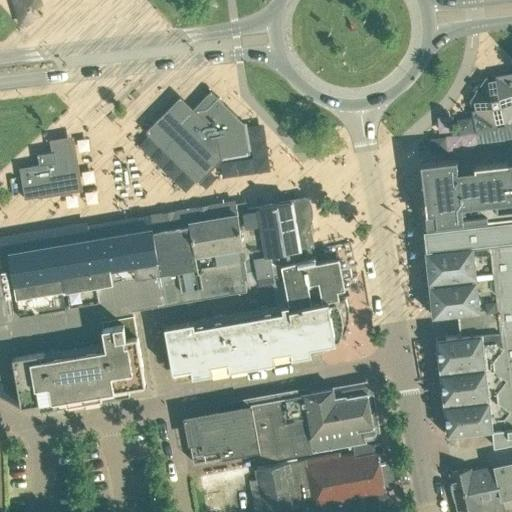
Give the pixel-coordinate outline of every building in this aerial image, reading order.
[(38,0),(15,0),(21,20),(43,14),(38,0)] [(511,123),(511,71),(487,76),(485,76),(469,100),(469,101),(470,101),(475,130),(511,123)] [(186,168),(189,165),(200,176),(219,156),(248,151),(243,121),(211,89),(191,110),(180,99),(158,122),(174,137),(164,147),(186,168)] [(109,134),(115,172),(166,163),(159,125),(109,134)] [(25,197),(75,189),(67,140),(53,142),(54,150),(38,153),(40,163),(20,166),(25,197)] [(421,162),(428,224),(429,224),(429,225),(479,219),(479,216),(493,215),(511,213),(511,159),(458,166),(457,158),(421,162)] [(103,319),(102,311),(132,306),(133,310),(203,298),(199,278),(256,268),(259,283),(284,278),(289,303),(165,325),(173,370),(336,341),(340,336),(344,330),(347,324),(348,315),(348,307),(345,299),(340,301),(337,289),(345,288),(342,271),(339,257),(316,262),(315,255),(302,259),(300,249),(314,246),(306,198),(247,208),(246,202),(151,218),(153,228),(91,239),(88,225),(0,240),(0,390),(23,403),(38,400),(39,407),(130,392),(129,385),(145,382),(134,314),(103,319)] [(429,225),(425,226),(426,237),(427,249),(425,249),(433,315),(458,312),(460,333),(435,336),(436,337),(440,373),(439,377),(439,378),(439,383),(439,386),(440,389),(440,392),(441,394),(443,397),(442,397),(447,434),(449,434),(449,433),(492,428),(494,444),(511,440),(511,213),(493,215),(479,216),(479,219),(429,225)] [(261,461),(353,445),(366,442),(364,428),(373,426),(367,392),(346,396),(346,394),(334,396),(333,387),(250,403),(251,407),(186,418),(193,462),(259,450),(261,461)] [(256,468),(263,511),(266,511),(307,504),(308,511),(379,511),(378,503),(378,502),(389,493),(385,489),(378,452),(374,453),(372,443),(367,443),(366,442),(353,445),(354,453),(340,455),(340,452),(256,468)] [(450,471),(458,511),(506,511),(511,511),(511,460),(471,469),(470,466),(450,471)]
